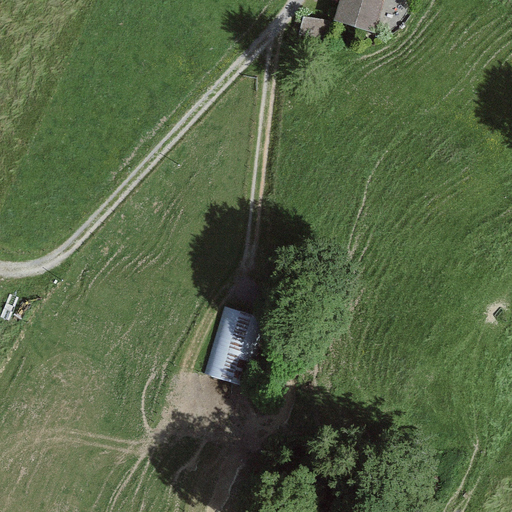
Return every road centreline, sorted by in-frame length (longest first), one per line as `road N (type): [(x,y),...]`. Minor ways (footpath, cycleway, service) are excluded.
road 1 (track): [(297,0),(63,251),(34,267),(0,268)]
road 2 (track): [(183,373),(247,256),(275,28)]
